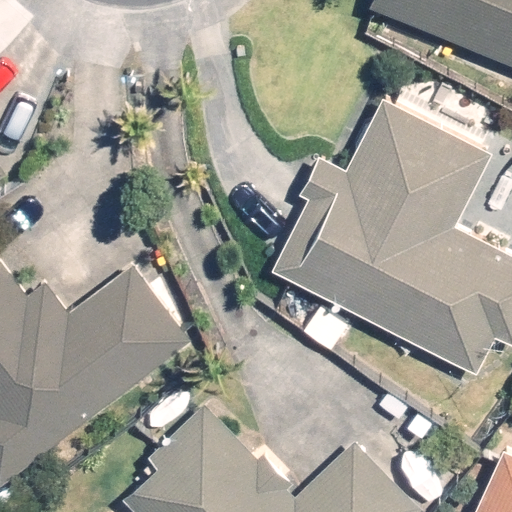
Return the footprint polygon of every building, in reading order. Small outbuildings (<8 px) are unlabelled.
[(511,0),(395,0),(511,49),(511,0)] [(316,186),(280,256),(481,360),(501,322),(511,328),(511,237),(460,211),(497,140),(390,85),(353,156),(329,144),(309,182),(316,186)] [(0,465),(5,472),(196,327),(138,252),(75,300),(52,269),(33,284),(6,249),(0,253),(0,465)] [(323,284),(298,307),(333,345),(358,322),(323,284)] [(412,511),(425,499),(358,431),(303,484),(208,387),(154,440),(167,453),(131,488),(153,511),(412,511)] [(511,511),(511,438),(507,436),(472,511),(511,511)]
